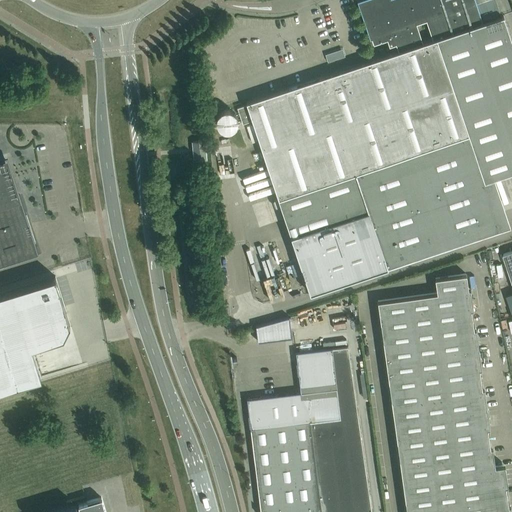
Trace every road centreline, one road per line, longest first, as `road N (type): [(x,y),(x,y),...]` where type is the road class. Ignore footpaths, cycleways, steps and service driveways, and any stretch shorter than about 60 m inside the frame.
road 1 (secondary): [(231,511),(165,325),(126,53),(128,17)]
road 2 (secondary): [(88,22),(129,283),(204,511)]
road 3 (unknown): [(304,0),(314,53),(329,63),(347,57),(349,47),(335,0)]
